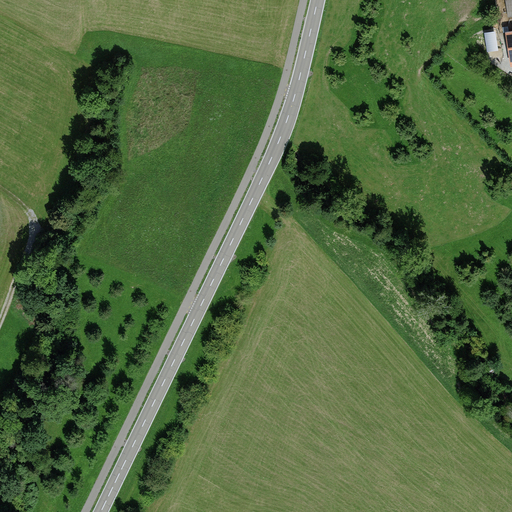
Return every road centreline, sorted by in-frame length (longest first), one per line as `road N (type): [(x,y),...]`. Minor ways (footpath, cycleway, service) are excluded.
road 1 (secondary): [(101,511),(270,162),(318,0)]
road 2 (track): [(0,185),(36,221),(0,324)]
